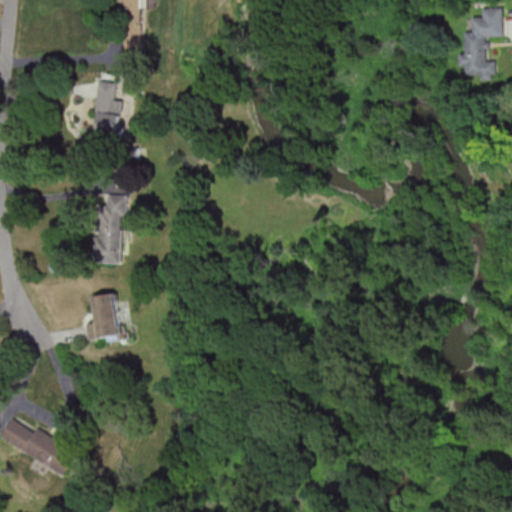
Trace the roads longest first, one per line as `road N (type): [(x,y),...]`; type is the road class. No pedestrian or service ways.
road 1 (residential): [(0,176),(10,0)]
road 2 (residential): [(42,342),(9,275),(0,179)]
